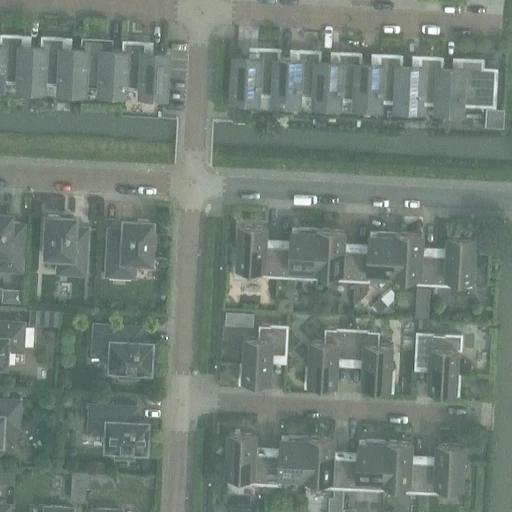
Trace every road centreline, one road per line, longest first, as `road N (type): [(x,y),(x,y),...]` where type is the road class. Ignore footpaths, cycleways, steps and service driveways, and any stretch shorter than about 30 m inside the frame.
road 1 (residential): [(511,203),(192,186)]
road 2 (residential): [(500,28),(200,12)]
road 3 (residential): [(473,418),(179,402)]
road 4 (residential): [(179,402),(192,186)]
road 5 (residential): [(200,12),(0,2)]
road 6 (residential): [(192,186),(0,177)]
road 7 (residential): [(200,12),(192,186)]
